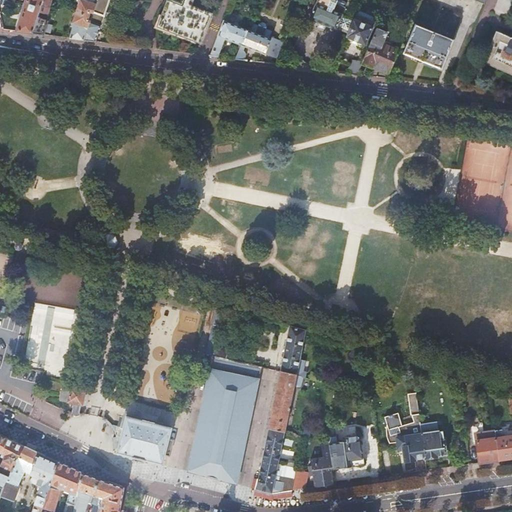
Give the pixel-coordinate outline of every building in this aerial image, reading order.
[(81,2),(77,12),(88,16),(89,11),(93,13),(95,4),(97,1),(96,0),(82,0),(82,2),(81,2)] [(96,0),(97,1),(95,4),(93,13),(89,21),(83,40),(95,42),(109,1),(108,1),(107,0),(96,0)] [(163,0),(167,2),(157,29),(199,45),(210,17),(215,19),(222,0),(163,0)] [(336,29),(348,34),(353,21),(341,16),(342,15),(333,11),(335,4),(331,2),(331,0),(311,0),(309,7),(314,9),(309,19),(335,30),(336,29)] [(25,5),(25,6),(16,31),(43,35),(49,13),(51,5),(41,3),(40,5),(36,4),(35,7),(25,5)] [(358,11),(354,20),(353,21),(348,34),(346,38),(365,45),(372,28),(376,19),(358,11)] [(241,46),(248,30),(224,21),(222,25),(219,32),(210,57),(218,58),(225,40),(241,46)] [(212,30),(219,32),(222,25),(215,22),(212,30)] [(250,31),(248,30),(241,46),(236,60),(244,61),(245,54),(245,52),(244,51),(245,47),(249,49),(265,55),(266,54),(273,57),(279,59),(283,46),(284,43),(270,37),(272,31),(266,29),(267,27),(266,24),(262,23),(259,24),(258,26),(253,24),(250,31)] [(415,25),(403,54),(441,70),(453,40),(415,25)] [(386,34),(377,30),(368,52),(363,65),(364,66),(369,69),(370,68),(373,70),(373,68),(389,74),(399,50),(398,50),(392,47),(382,43),(385,36),(386,34)] [(511,37),(501,32),(489,60),(511,70),(511,37)] [(394,40),(385,36),(382,43),(392,47),(394,40)] [(511,73),(511,70),(489,60),(487,63),(511,73)] [(347,69),(346,74),(358,76),(359,75),(361,69),(355,68),(356,67),(351,66),(347,69)] [(34,302),(27,361),(48,363),(47,372),(68,374),(75,306),(34,302)] [(297,371),(306,332),(290,327),(281,372),(296,376),(309,380),(310,374),(297,371)] [(262,368),(213,357),(203,403),(191,455),(190,462),(187,472),(236,485),(261,368),(262,368)] [(296,376),(281,372),(280,373),(269,428),(285,432),(289,412),(292,413),(293,407),(290,407),(296,376)] [(63,389),(60,401),(82,405),(83,397),(84,392),(70,389),(70,390),(63,389)] [(420,423),(416,393),(408,394),(411,416),(412,423),(400,425),(399,411),(385,413),(387,422),(389,432),(386,433),(387,438),(389,442),(390,444),(398,443),(399,449),(403,449),(404,462),(416,460),(415,459),(424,458),(424,459),(425,459),(423,445),(422,435),(421,427),(420,423)] [(298,408),(296,416),(307,419),(309,410),(298,408)] [(126,417),(119,416),(114,441),(112,450),(111,453),(162,466),(171,430),(154,425),(154,424),(142,421),(142,422),(126,417)] [(423,431),(440,427),(438,420),(421,423),(423,431)] [(275,477),(285,432),(269,428),(267,437),(255,489),(272,494),(291,491),(293,484),(278,481),(279,478),(275,477)] [(496,439),(499,461),(507,460),(511,459),(511,437),(503,438),(502,431),(495,432),(496,439)] [(442,432),(422,435),(423,445),(425,459),(437,457),(437,456),(445,454),(442,432)] [(476,442),(479,464),(499,461),(496,439),(495,432),(475,435),(476,442)] [(338,443),(329,445),(332,465),(333,469),(342,468),(342,469),(352,468),(352,467),(363,465),(360,440),(359,440),(358,437),(356,436),(350,437),(348,439),(348,441),(338,442),(338,443)] [(0,466),(0,473),(9,478),(24,447),(14,442),(8,439),(1,453),(5,455),(0,466)] [(332,465),(329,445),(321,446),(323,458),(311,460),(314,488),(335,485),(333,469),(332,465)] [(24,447),(9,478),(7,482),(6,481),(1,497),(14,502),(20,485),(18,485),(24,471),(30,474),(30,475),(33,476),(29,482),(37,485),(33,497),(37,498),(33,511),(41,511),(47,492),(56,462),(37,453),(34,452),(24,447)] [(190,462),(191,455),(184,453),(182,461),(190,462)] [(41,511),(73,511),(76,499),(81,473),(69,468),(56,462),(47,492),(41,511)] [(296,471),(293,484),(291,491),(304,489),(308,473),(296,471)] [(0,498),(1,497),(6,481),(7,482),(9,478),(0,473),(0,498)] [(123,488),(81,473),(76,499),(73,511),(84,511),(90,497),(93,499),(94,496),(97,497),(94,505),(99,507),(97,511),(118,511),(123,488)]
